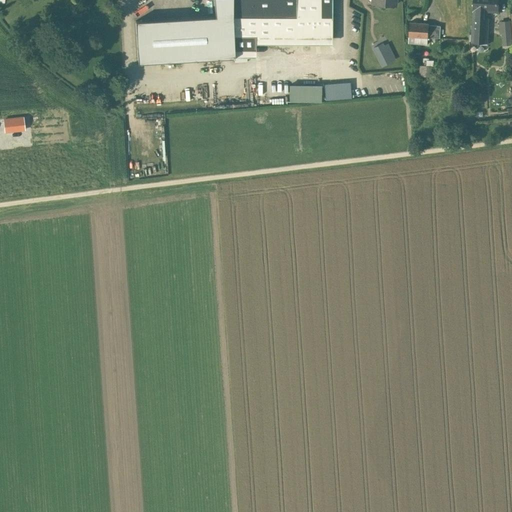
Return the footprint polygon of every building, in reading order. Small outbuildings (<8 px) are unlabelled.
[(234,59),(234,0),(214,0),(215,15),(136,21),(138,62),(234,59)] [(234,0),(234,59),(258,59),(258,45),(333,46),(333,0),(234,0)] [(398,0),(372,0),(372,7),(398,9),(398,0)] [(497,0),(474,0),(473,18),(483,19),(483,10),(497,10),(497,0)] [(483,19),(473,18),(472,41),(479,41),(479,44),(487,44),(487,36),(485,36),(486,19),(483,19)] [(510,19),(500,19),(501,44),(511,43),(510,19)] [(428,23),(409,22),(408,36),(427,37),(428,23)] [(395,61),(386,41),(372,48),(382,68),(395,61)] [(420,75),(429,76),(430,64),(420,64),(420,75)] [(350,82),(324,84),(325,100),(351,98),(350,82)] [(322,84),(288,85),(289,101),(322,100),(322,84)]
